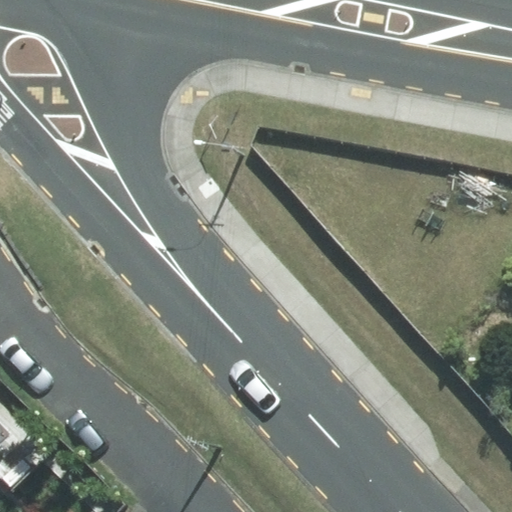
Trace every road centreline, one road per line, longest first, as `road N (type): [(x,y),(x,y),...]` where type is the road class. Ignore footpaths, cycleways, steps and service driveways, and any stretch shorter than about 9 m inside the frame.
road 1 (secondary): [(89,156),(413,511)]
road 2 (secondary): [(486,41),(273,42),(194,52),(143,79),(107,117),(89,156)]
road 3 (secondary): [(228,0),(486,41)]
road 4 (secondary): [(0,39),(89,156)]
